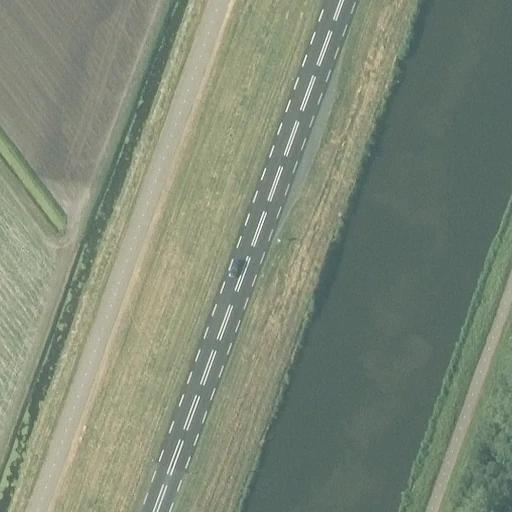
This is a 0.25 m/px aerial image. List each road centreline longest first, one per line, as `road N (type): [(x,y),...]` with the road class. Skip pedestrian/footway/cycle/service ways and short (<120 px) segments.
road 1 (primary): [(152,511),(339,0)]
road 2 (unclassified): [(217,0),(34,511)]
road 3 (unclassified): [(473,382),(427,511)]
